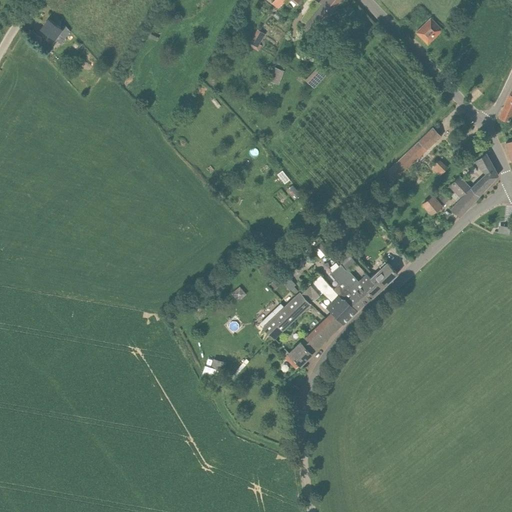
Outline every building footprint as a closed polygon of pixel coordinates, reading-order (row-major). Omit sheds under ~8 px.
[(286,0),(274,0),(271,3),(278,9),(285,1),(286,0)] [(320,28),(324,23),(340,0),(326,0),(314,16),(311,21),(320,28)] [(70,31),(65,25),(62,28),(49,19),(41,29),(55,39),(61,43),(70,31)] [(441,30),(431,19),(417,32),(428,43),(441,30)] [(260,49),(267,32),(258,28),(251,45),(260,49)] [(271,80),(281,84),(286,69),(276,66),(271,80)] [(316,87),(327,73),(318,66),(307,80),(316,87)] [(511,89),(511,90),(499,117),(508,121),(511,112),(511,89)] [(387,171),(394,178),(440,136),(432,127),(387,171)] [(485,175),(471,187),(479,195),(498,175),(485,153),(475,160),(485,175)] [(431,167),(440,175),(447,168),(439,160),(431,167)] [(450,185),(456,192),(452,196),(458,201),(451,208),(459,216),(479,195),(471,187),(471,188),(460,176),(450,185)] [(289,188),(297,197),(301,194),(292,185),(289,188)] [(443,192),(437,197),(443,204),(449,199),(443,192)] [(441,206),(443,204),(437,197),(436,199),(433,196),(423,203),(431,214),(441,206)] [(349,221),(343,230),(346,233),(353,224),(349,221)] [(511,226),(510,227),(504,226),(504,224),(503,232),(494,231),(494,232),(511,233),(511,226)] [(414,227),(407,232),(396,239),(401,247),(419,234),(414,227)] [(327,251),(320,243),(313,250),(320,257),(327,251)] [(274,255),(284,267),(293,259),(283,248),(274,255)] [(347,251),(337,260),(341,265),(346,271),(348,269),(355,262),(347,251)] [(373,296),(397,273),(387,262),(370,278),(367,274),(359,281),(373,296)] [(339,284),(333,289),(343,299),(344,298),(347,300),(348,299),(357,310),(358,309),(357,309),(362,305),(363,305),(373,296),(359,281),(348,269),(346,271),(341,265),(330,273),(339,284)] [(332,312),(343,323),(349,317),(357,310),(348,299),(347,300),(344,298),(343,299),(333,289),(321,275),(311,284),(320,294),(323,292),(333,301),(327,307),(332,312)] [(275,280),(270,284),(275,289),(279,285),(275,280)] [(260,323),(264,327),(274,337),(309,304),(310,303),(308,301),(312,298),(313,300),(320,294),(311,284),(308,286),(301,293),(300,292),(285,307),(281,303),(260,323)] [(245,294),(239,287),(232,294),(238,301),(245,294)] [(326,340),(343,323),(332,312),(307,337),(306,336),(289,353),(300,365),(301,364),(302,365),(306,361),(305,360),(326,340)] [(214,358),(211,367),(222,371),(225,362),(214,358)] [(218,384),(222,371),(211,367),(206,366),(202,379),(218,384)]
